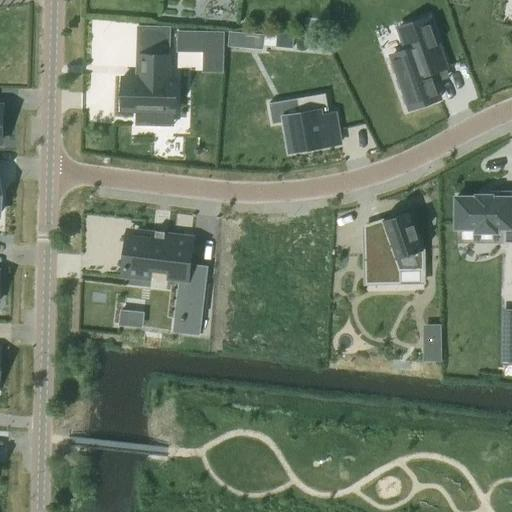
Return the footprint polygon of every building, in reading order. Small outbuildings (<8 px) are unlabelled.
[(409,109),(440,98),(431,73),(446,67),(429,17),(398,28),(406,50),(391,56),(409,109)] [(178,51),(204,52),(224,52),(224,32),(178,31),(178,51)] [(264,35),(255,34),(254,49),(263,49),(264,35)] [(122,77),(121,110),(137,111),(136,125),(153,125),(154,111),(175,112),(176,112),(177,79),(169,79),(169,55),(141,54),(140,78),(122,77)] [(300,114),(283,116),(284,122),(290,152),(327,146),(340,143),(339,135),(335,114),(329,115),(325,93),(297,98),(300,114)] [(297,98),(269,103),(272,124),(284,122),(283,116),(300,114),(297,98)] [(454,199),(454,233),(474,233),(474,236),(499,236),(498,233),(505,233),(505,244),(511,243),(511,198),(509,199),(509,196),(490,196),(490,197),(474,197),(474,198),(454,199)] [(387,232),(364,240),(365,271),(424,270),(423,249),(410,212),(383,221),(387,232)] [(125,265),(125,269),(127,269),(127,276),(150,278),(151,269),(168,271),(168,276),(179,277),(187,278),(184,305),(203,307),(208,267),(189,264),(192,239),(165,235),(165,232),(164,232),(163,240),(131,236),(128,265),(125,265)] [(184,305),(187,278),(179,277),(172,332),(199,336),(203,307),(184,305)] [(441,360),(441,349),(423,349),(423,361),(441,360)]
